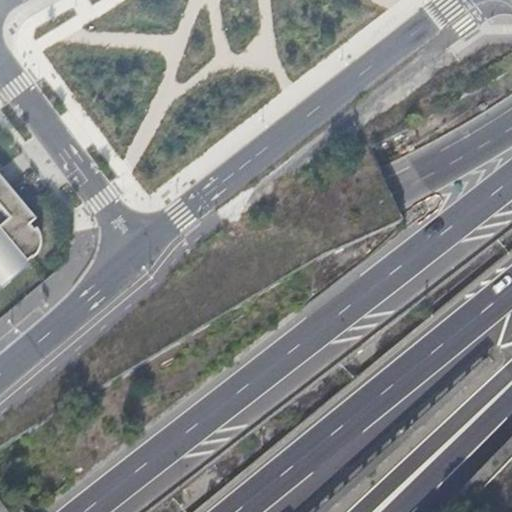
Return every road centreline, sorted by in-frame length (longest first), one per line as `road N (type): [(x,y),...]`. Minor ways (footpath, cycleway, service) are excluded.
road 1 (motorway): [(511,121),(385,192),(243,242),(0,369)]
road 2 (motorway): [(511,179),(85,511)]
road 3 (secondary): [(457,0),(134,249)]
road 4 (motorway): [(237,511),(511,285)]
road 5 (residential): [(134,249),(0,63)]
road 6 (motorway): [(362,511),(511,371)]
road 7 (secondary): [(134,249),(94,295),(0,375)]
road 8 (motorway): [(399,511),(511,399)]
